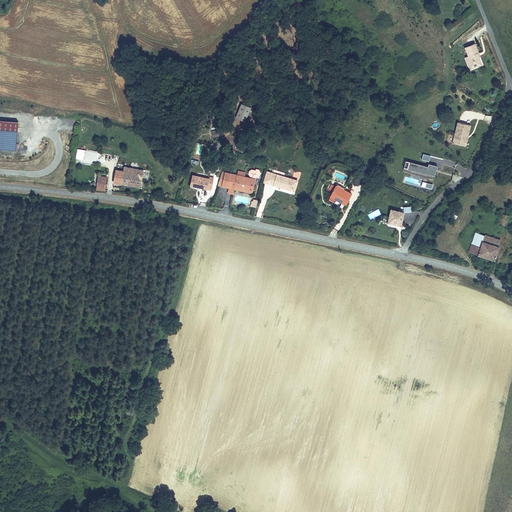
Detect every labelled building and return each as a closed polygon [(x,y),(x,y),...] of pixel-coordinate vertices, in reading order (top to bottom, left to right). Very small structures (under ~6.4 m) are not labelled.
[(467,55),(466,56),(469,64),(468,67),(480,62),(476,52),(478,51),(473,42),(463,46),(467,55)] [(234,116),(245,120),(251,104),(240,100),(234,116)] [(0,149),(16,150),(17,118),(0,117),(0,149)] [(455,144),(464,147),(466,137),(470,138),(473,126),(463,122),(455,144)] [(209,136),(219,136),(219,127),(209,127),(209,136)] [(421,158),(429,161),(430,155),(423,152),(421,158)] [(429,167),(407,160),(405,168),(415,171),(417,165),(430,169),(428,175),(435,178),(439,167),(430,164),(429,167)] [(174,164),(163,161),(159,169),(172,173),(174,164)] [(417,165),(415,171),(428,175),(430,169),(417,165)] [(249,167),(248,174),(259,175),(260,168),(249,167)] [(141,187),(143,173),(123,171),(116,170),(114,183),(141,187)] [(232,174),(222,172),(219,186),(229,188),(230,182),(232,174)] [(292,192),(296,181),(279,176),(267,173),(264,183),(275,187),(292,192)] [(253,193),(253,189),(255,179),(232,174),(230,182),(229,188),(231,189),(234,189),(253,193)] [(211,189),(213,177),(210,177),(209,179),(193,175),(191,185),(211,189)] [(106,183),(97,182),(96,190),(105,191),(106,183)] [(346,205),(352,194),(337,186),(332,195),(337,198),(336,200),(346,205)] [(370,219),(381,214),(378,208),(367,214),(370,219)] [(393,225),(400,226),(403,213),(392,210),(389,220),(394,222),(393,225)] [(494,223),(503,226),(506,216),(497,213),(494,223)] [(475,233),(472,246),(480,248),(483,236),(475,233)] [(487,243),(498,247),(500,238),(489,234),(488,236),(487,243)] [(494,260),(498,247),(487,243),(488,236),(483,236),(480,248),(472,246),(470,245),(468,253),(494,260)]
